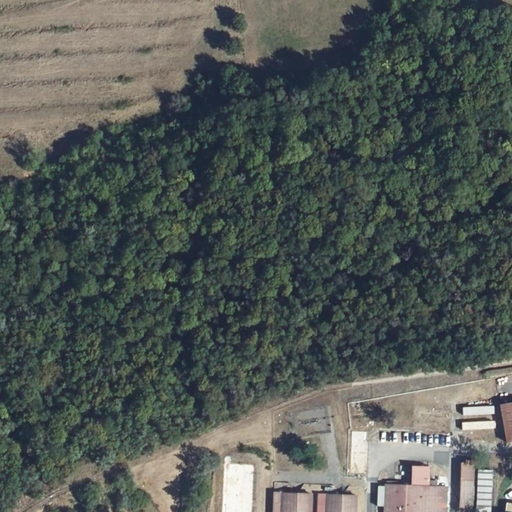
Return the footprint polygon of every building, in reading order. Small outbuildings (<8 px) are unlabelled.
[(490,406),(488,397),(461,403),(463,411),(490,406)] [(447,414),(445,404),(417,409),(418,418),(447,414)] [(491,414),(463,418),(465,427),(492,423),(491,414)] [(450,428),(448,420),(439,422),(441,430),(450,428)] [(511,423),(501,425),(503,437),(511,435),(511,423)] [(364,425),(348,425),(347,469),(363,468),(364,425)] [(245,511),(247,465),(217,464),(215,511),(245,511)] [(476,466),(463,465),(459,509),(473,510),(476,466)] [(482,497),(482,492),(491,492),(492,470),(478,470),(477,497),(482,497)] [(445,511),(447,483),(384,479),(382,511),(445,511)] [(303,511),(304,489),(267,486),(265,511),(303,511)] [(351,511),(352,490),(314,489),(313,511),(351,511)]
